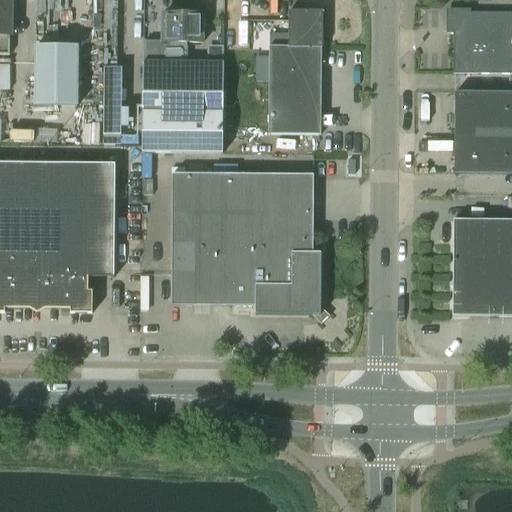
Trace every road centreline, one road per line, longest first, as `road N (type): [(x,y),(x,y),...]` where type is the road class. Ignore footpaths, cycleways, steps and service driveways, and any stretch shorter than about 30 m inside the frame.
road 1 (unclassified): [(381,398),(383,0)]
road 2 (tertiary): [(129,395),(287,430),(380,433)]
road 3 (tertiary): [(381,398),(217,388),(129,395)]
road 4 (tertiary): [(380,433),(511,423)]
road 5 (tertiary): [(511,393),(381,398)]
road 6 (tertiary): [(129,395),(0,394)]
